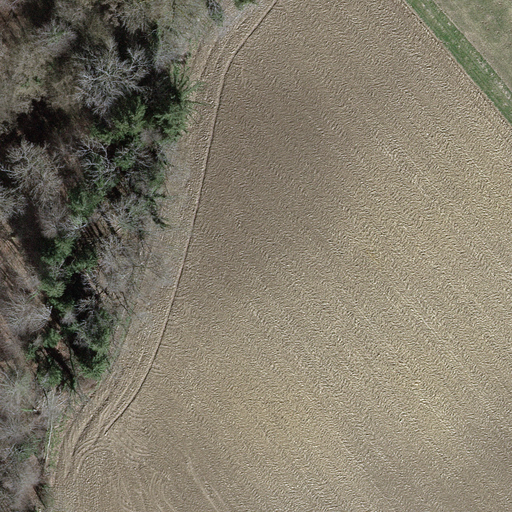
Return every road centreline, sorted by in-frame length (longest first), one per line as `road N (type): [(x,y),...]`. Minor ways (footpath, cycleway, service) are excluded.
road 1 (track): [(511,127),(404,0)]
road 2 (track): [(0,102),(112,0)]
